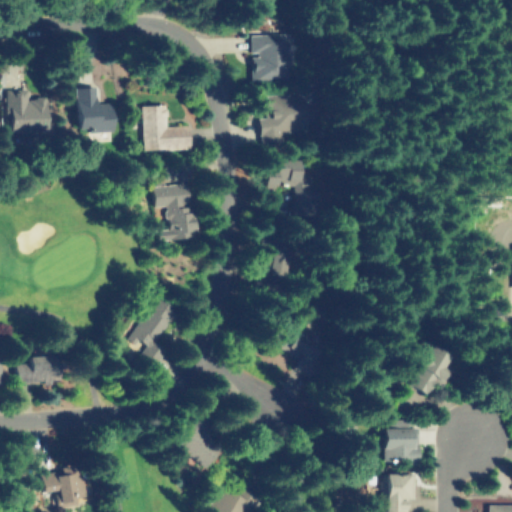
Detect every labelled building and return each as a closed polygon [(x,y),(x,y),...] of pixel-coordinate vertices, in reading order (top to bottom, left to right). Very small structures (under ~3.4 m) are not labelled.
[(285,36),(285,80),(252,80),(252,51),(249,51),(249,35),(285,36)] [(24,88),(24,102),(43,102),(44,131),(7,131),(7,116),(1,116),(1,88),(24,88)] [(93,89),(93,104),(108,103),(109,130),(88,131),(75,119),(73,90),(93,89)] [(303,91),(304,128),(278,129),(278,140),(260,141),(260,127),(254,127),(253,108),(260,108),(259,91),(303,91)] [(186,125),(186,148),(141,147),(141,105),(164,105),(164,125),(186,125)] [(294,156),(295,168),(310,168),(310,178),(312,178),(313,212),(287,212),(287,181),(257,182),(257,156),(294,156)] [(183,230),(158,231),(157,180),(182,180),(183,230)] [(285,244),(280,288),(255,285),(260,241),(285,244)] [(145,297),(152,301),(154,298),(173,309),(152,344),(162,350),(154,364),(137,353),(142,345),(126,336),(138,316),(135,314),(145,297)] [(324,349),(306,375),(292,365),(297,358),(277,345),(293,321),(328,344),(324,349)] [(447,358),(436,378),(431,376),(423,393),(400,381),(420,343),(442,355),(442,356),(447,358)] [(61,353),(61,380),(8,381),(8,362),(25,362),(25,353),(61,353)] [(218,444),(205,465),(169,444),(188,412),(206,423),(200,433),(218,444)] [(408,416),(409,425),(410,425),(411,440),(414,440),(415,459),(396,459),(396,456),(381,457),(381,444),(377,444),(376,425),(381,425),(381,416),(408,416)] [(80,470),(79,493),(71,493),(71,504),(55,504),(55,488),(39,488),(39,469),(80,470)] [(402,495),(402,509),(379,509),(378,496),(376,496),(376,475),(408,475),(408,495),(402,495)] [(216,484),(233,494),(237,485),(257,497),(247,511),(209,511),(202,507),(216,484)]
